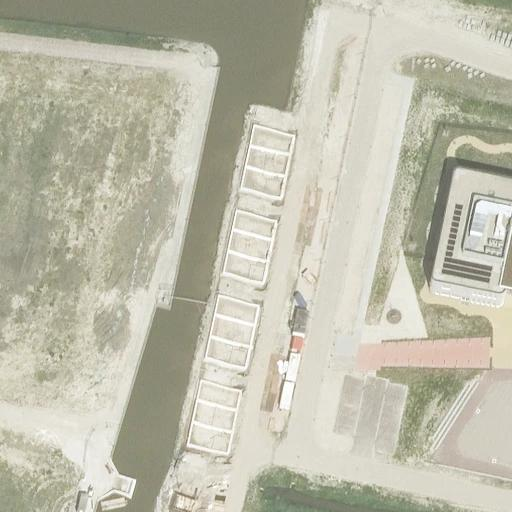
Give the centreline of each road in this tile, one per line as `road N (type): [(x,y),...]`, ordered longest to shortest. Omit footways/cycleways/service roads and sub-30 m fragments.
road 1 (track): [(0,44),(205,73),(164,266),(141,305),(80,511)]
road 2 (residential): [(511,68),(333,20),(244,446)]
road 3 (residential): [(511,502),(244,446)]
